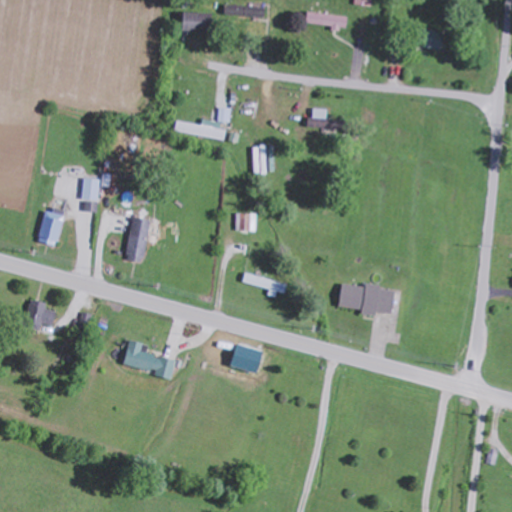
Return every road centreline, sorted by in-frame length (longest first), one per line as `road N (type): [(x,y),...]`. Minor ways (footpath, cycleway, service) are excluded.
road 1 (secondary): [(0,259),(511,399)]
road 2 (residential): [(472,389),(509,0)]
road 3 (residential): [(499,103),(218,66)]
road 4 (residential): [(472,389),(448,511)]
